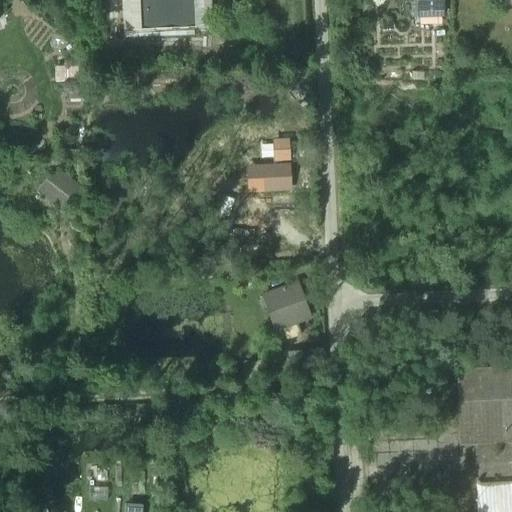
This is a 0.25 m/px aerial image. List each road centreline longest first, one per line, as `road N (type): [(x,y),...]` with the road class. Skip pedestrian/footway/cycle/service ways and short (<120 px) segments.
road 1 (track): [(333,387),(0,403)]
road 2 (unclassified): [(316,0),(330,306)]
road 3 (unclassified): [(330,306),(338,511)]
road 4 (unclassified): [(511,298),(330,306)]
